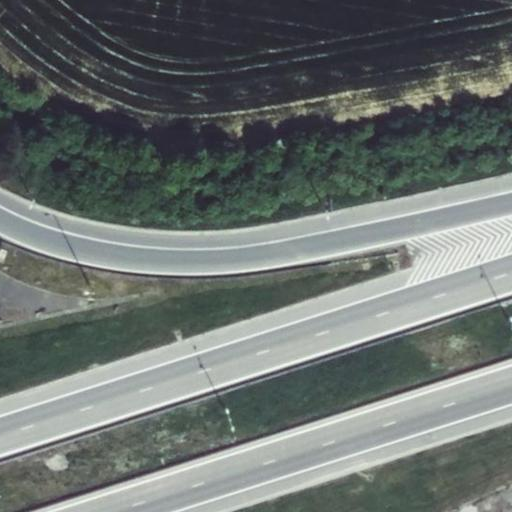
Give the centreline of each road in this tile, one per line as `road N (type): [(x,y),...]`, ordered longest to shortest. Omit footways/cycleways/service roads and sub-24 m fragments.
road 1 (motorway): [(511,267),(0,433)]
road 2 (motorway): [(117,511),(511,386)]
road 3 (motorway): [(511,203),(298,250),(208,260)]
